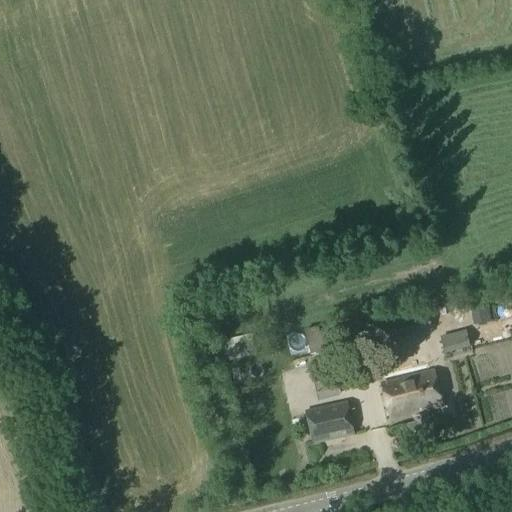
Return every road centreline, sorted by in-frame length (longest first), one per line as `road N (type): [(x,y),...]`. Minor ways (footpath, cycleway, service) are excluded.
road 1 (track): [(99,511),(57,389),(0,283)]
road 2 (tertiary): [(335,511),(511,460)]
